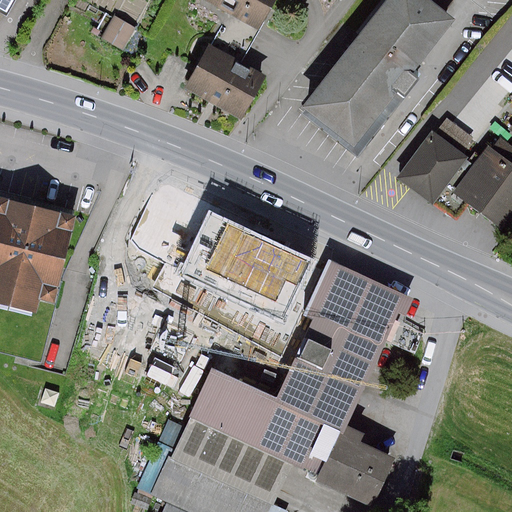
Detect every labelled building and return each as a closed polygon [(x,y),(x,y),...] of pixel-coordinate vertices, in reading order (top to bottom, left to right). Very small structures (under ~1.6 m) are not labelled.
[(0,0),(0,13),(8,18),(18,0),(0,0)] [(203,0),(259,31),(277,0),(203,0)] [(388,0),(304,108),(307,110),(303,115),(359,159),(421,80),(414,74),(457,20),(446,12),(453,2),(450,0),(388,0)] [(137,28),(115,16),(102,39),(124,51),(137,28)] [(101,32),(94,28),(91,33),(99,37),(101,32)] [(243,121),(267,76),(211,45),(186,89),(243,121)] [(463,153),(474,139),(447,119),(436,133),(433,131),(398,179),(433,205),(469,158),(463,153)] [(511,146),(500,138),(492,149),(488,146),(452,194),(508,235),(511,229),(511,128),(510,131),(511,132),(511,146)] [(78,217),(0,197),(0,303),(38,313),(42,300),(56,304),(78,217)] [(416,299),(197,199),(172,252),(190,260),(180,282),(241,310),(186,428),(169,420),(137,489),(167,503),(163,511),(289,511),(290,511),(275,505),(293,465),(305,470),(306,467),(320,474),(343,423),(350,426),(401,315),(407,318),(416,299)] [(350,426),(343,423),(320,474),(317,482),(376,509),(398,459),(361,442),(365,433),(350,426)]
